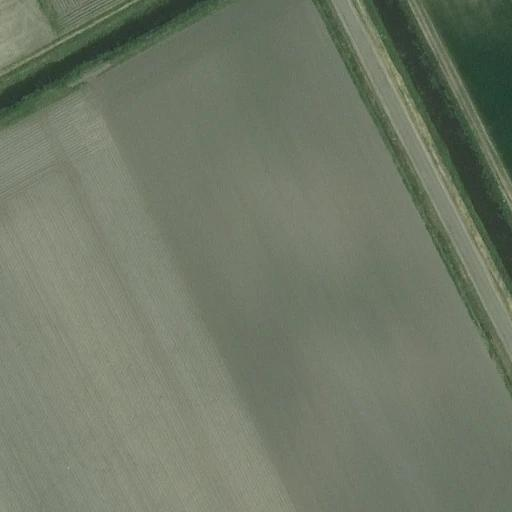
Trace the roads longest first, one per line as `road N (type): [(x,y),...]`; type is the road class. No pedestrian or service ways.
road 1 (unclassified): [(511,350),(338,0)]
road 2 (track): [(412,0),(511,197)]
